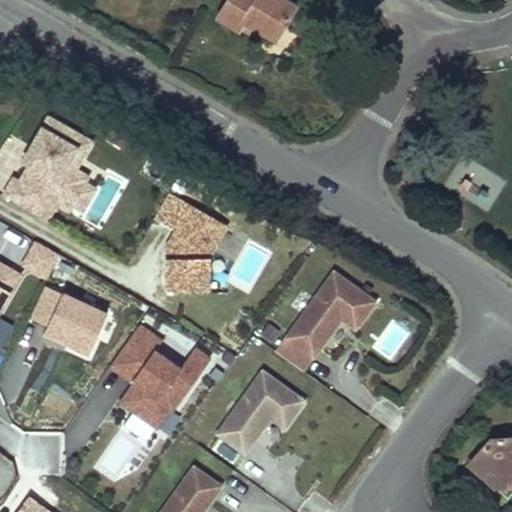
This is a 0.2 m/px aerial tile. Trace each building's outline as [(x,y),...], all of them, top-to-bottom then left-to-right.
[(227,0),(217,18),(238,31),(243,23),(271,39),(276,42),(295,6),(284,0),(227,0)] [(271,39),(243,23),(238,31),(266,47),(271,39)] [(50,124),(8,204),(52,226),(62,209),(87,216),(103,188),(76,177),(94,146),(50,124)] [(165,262),(167,296),(214,297),(214,262),(227,233),(172,201),(159,227),(169,235),(165,262)] [(20,269),(47,279),(58,250),(31,240),(20,269)] [(0,314),(22,270),(0,259),(0,314)] [(375,303),(333,273),(275,354),(303,372),(343,319),(355,329),(375,303)] [(25,327),(90,354),(108,310),(44,283),(25,327)] [(0,345),(1,346),(12,324),(0,317),(0,345)] [(303,401),(263,372),(217,433),(245,453),(270,417),(284,428),(303,401)] [(469,465),(494,486),(511,485),(511,437),(491,440),(469,465)] [(201,511),(219,486),(193,468),(162,511),(201,511)] [(53,511),(26,493),(13,511),(53,511)]
